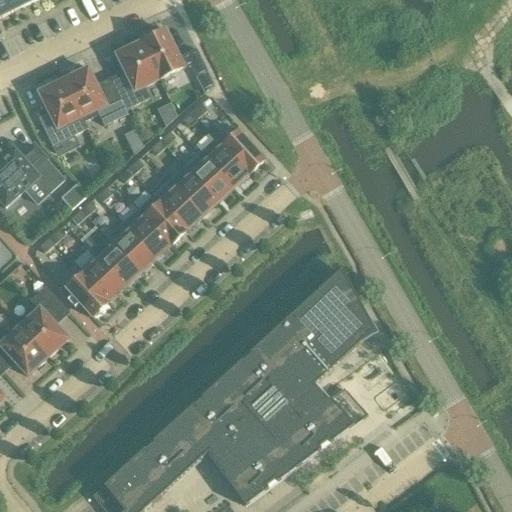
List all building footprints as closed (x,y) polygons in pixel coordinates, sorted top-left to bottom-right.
[(0,0),(0,20),(11,15),(3,0),(0,0)] [(3,0),(11,15),(31,5),(28,0),(3,0)] [(178,60),(165,33),(140,45),(159,83),(190,67),(196,79),(207,73),(196,51),(178,60)] [(116,57),(126,78),(112,85),(125,112),(149,101),(144,90),(159,83),(140,45),(116,57)] [(98,92),(87,71),(63,83),(87,131),(84,125),(99,117),(104,128),(128,117),(125,112),(112,85),(98,92)] [(39,95),(49,117),(38,122),(51,149),(87,131),(63,83),(39,95)] [(198,121),(207,113),(201,106),(192,115),(198,121)] [(188,130),(198,121),(192,115),(182,123),(188,130)] [(220,144),(219,145),(249,177),(265,163),(235,130),(220,144)] [(135,132),(124,138),(134,158),(143,150),(135,132)] [(166,149),(175,141),(170,134),(160,143),(166,149)] [(216,141),(200,155),(207,163),(233,191),(249,177),(219,145),(220,144),(216,141)] [(156,158),(166,149),(160,143),(150,151),(156,158)] [(35,148),(34,147),(32,148),(33,149),(20,160),(15,155),(15,154),(14,153),(13,154),(2,165),(1,164),(0,165),(0,203),(4,209),(5,210),(7,209),(6,209),(37,181),(50,196),(64,183),(46,163),(47,162),(46,160),(45,161),(35,149),(35,148)] [(200,156),(185,170),(191,177),(217,206),(233,192),(233,191),(207,163),(200,155),(200,156)] [(134,177),(144,169),(138,162),(128,171),(134,177)] [(185,170),(169,184),(176,191),(202,220),(217,206),(191,177),(185,170)] [(125,186),(134,177),(128,171),(119,179),(125,186)] [(169,184),(153,198),(160,205),(186,234),(202,220),(176,191),(169,184)] [(72,213),(87,199),(76,187),(74,189),(61,201),(72,213)] [(103,205),(112,197),(106,190),(97,198),(103,205)] [(153,198),(138,212),(144,220),(171,248),(186,234),(160,205),(153,198)] [(87,219),(96,211),(90,204),(81,213),(87,219)] [(138,212),(122,227),(129,234),(155,263),(170,248),(171,248),(144,220),(138,212)] [(77,228),(87,219),(81,213),(71,221),(77,228)] [(107,240),(107,241),(139,277),(155,263),(129,234),(122,227),(107,240)] [(55,247),(64,239),(59,232),(49,241),(55,247)] [(45,256),(55,247),(49,241),(39,249),(45,256)] [(107,241),(91,255),(124,291),(139,277),(107,241)] [(94,259),(79,273),(108,305),(124,291),(91,255),(90,256),(94,259)] [(81,277),(66,291),(92,320),(108,305),(79,273),(78,274),(81,277)] [(330,402),(316,386),(375,333),(341,273),(93,499),(103,511),(145,511),(206,457),(245,509),(368,418),(344,392),(330,402)] [(30,303),(35,309),(16,326),(47,361),(67,342),(52,325),(66,311),(46,289),(30,303)] [(7,341),(0,333),(0,371),(11,361),(27,379),(47,361),(16,326),(16,327),(19,330),(7,341)]
